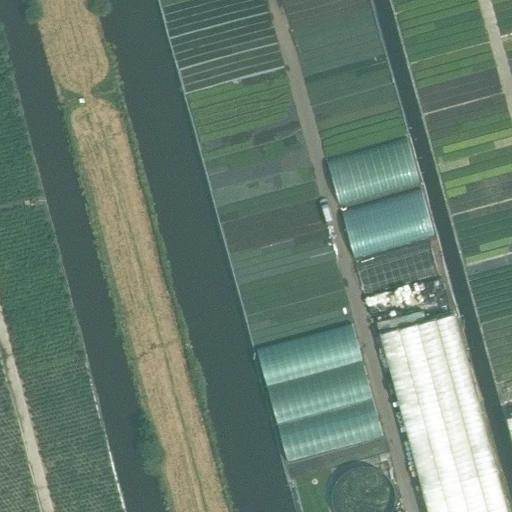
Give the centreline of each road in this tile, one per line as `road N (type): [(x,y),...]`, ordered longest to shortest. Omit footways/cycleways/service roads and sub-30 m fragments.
road 1 (track): [(408,511),(271,0)]
road 2 (track): [(44,511),(0,337)]
